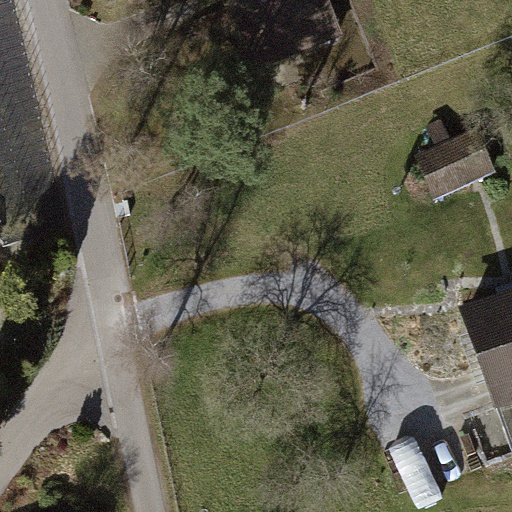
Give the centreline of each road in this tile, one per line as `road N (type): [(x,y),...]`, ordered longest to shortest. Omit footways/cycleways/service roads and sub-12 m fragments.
road 1 (residential): [(115,328),(46,0)]
road 2 (residential): [(152,511),(115,328)]
road 3 (residential): [(115,328),(72,363),(0,460)]
